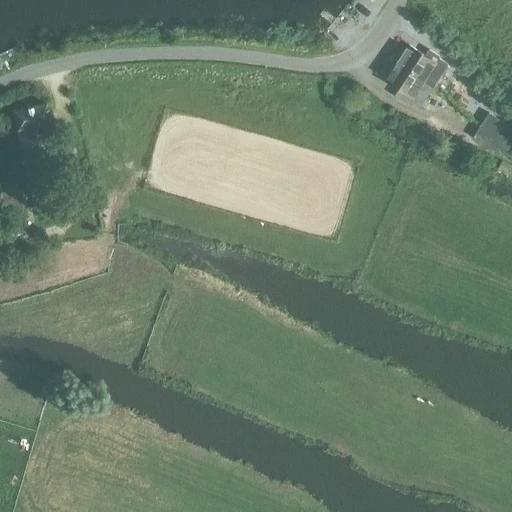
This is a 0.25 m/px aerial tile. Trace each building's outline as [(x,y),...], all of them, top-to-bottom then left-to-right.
[(410,45),(398,63),(434,87),(441,76),(448,65),(439,59),(440,57),(433,53),(430,58),(410,45)] [(398,63),(387,80),(401,89),(397,95),(410,104),(411,102),(420,108),(434,87),(398,63)] [(11,112),(15,129),(27,178),(60,170),(45,104),(11,112)] [(495,151),(508,131),(509,128),(486,113),(470,138),(494,153),(495,151)] [(511,133),(508,131),(495,151),(509,160),(511,155),(511,133)] [(511,166),(503,161),(498,169),(511,175),(511,166)] [(28,217),(22,188),(1,192),(7,221),(28,217)]
